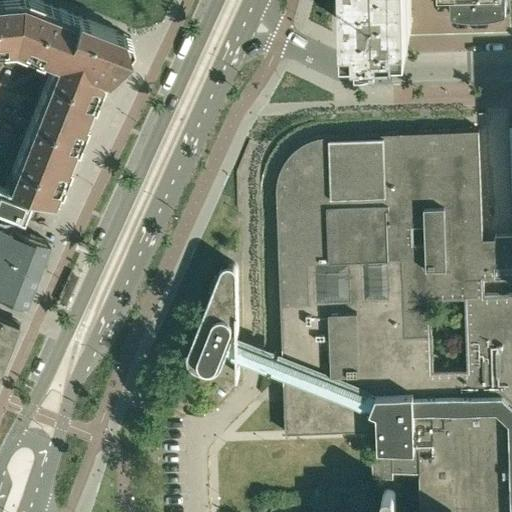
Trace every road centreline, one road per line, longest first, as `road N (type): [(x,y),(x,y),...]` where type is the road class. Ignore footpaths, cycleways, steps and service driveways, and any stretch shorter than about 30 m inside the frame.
road 1 (secondary): [(220,0),(8,446)]
road 2 (secondary): [(52,463),(70,392),(228,59)]
road 3 (unclassified): [(382,69),(511,64)]
